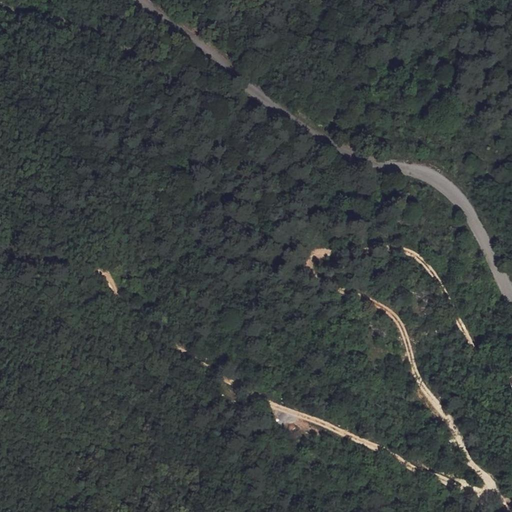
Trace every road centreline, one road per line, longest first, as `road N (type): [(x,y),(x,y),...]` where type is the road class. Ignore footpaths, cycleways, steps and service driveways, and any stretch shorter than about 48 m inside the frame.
road 1 (track): [(0,248),(105,273),(118,300),(266,402),(480,493),(489,479),(465,458),(447,415),(418,379),(391,311),(319,276),(312,263),(325,251),(416,255),(465,335),(510,382)]
road 2 (tertiary): [(140,0),(320,141),(441,182),(467,211),(511,294)]
